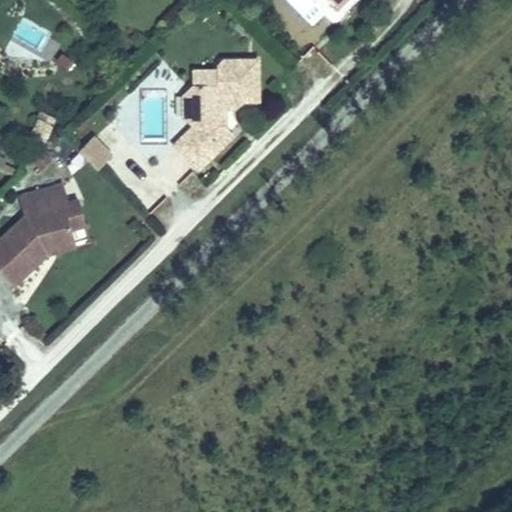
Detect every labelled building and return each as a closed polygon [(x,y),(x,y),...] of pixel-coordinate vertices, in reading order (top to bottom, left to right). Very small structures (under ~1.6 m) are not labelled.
[(225,125),(224,107),(225,100),(242,100),(258,100),(257,61),(224,61),(217,61),(217,67),(217,70),(217,85),(195,85),(184,95),(184,116),(195,126),(176,145),(199,168),(234,134),(225,125)] [(217,85),(217,70),(195,70),(195,85),(217,85)] [(43,147),(53,126),(39,120),(30,141),(43,147)] [(111,155),(93,137),(79,151),(97,169),(111,155)] [(74,240),(71,230),(64,204),(69,203),(63,184),(18,196),(24,216),(0,238),(0,272),(13,286),(47,254),(44,251),(49,247),(74,240)] [(86,227),(78,200),(69,203),(64,204),(71,230),(86,227)] [(47,254),(76,246),(74,240),(49,247),(44,251),(47,254)]
